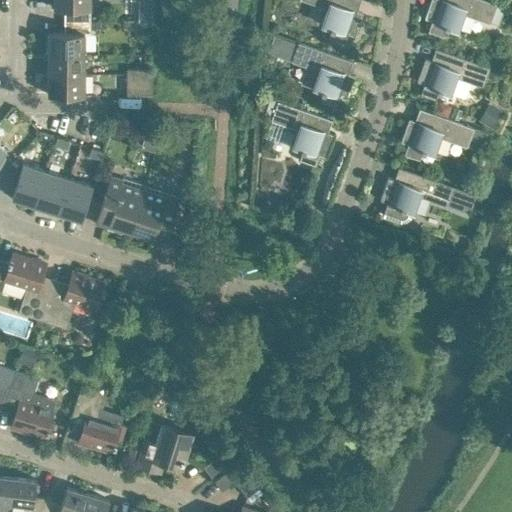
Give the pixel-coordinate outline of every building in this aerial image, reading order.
[(90,19),(90,0),(54,0),(55,8),(64,8),(64,19),(90,19)] [(333,29),(330,37),(343,41),(341,46),(342,46),(347,32),(355,35),(363,12),(353,9),(355,0),(309,0),(328,6),(322,23),(331,26),(330,28),(333,29)] [(505,6),(497,3),(487,0),(430,0),(425,17),(433,20),(428,34),(429,35),(430,30),(443,34),(445,27),(448,28),(449,26),(458,29),(464,12),(498,24),(505,6)] [(90,31),(90,19),(64,19),(64,31),(49,31),(49,53),(84,53),(84,31),(90,31)] [(274,35),(268,52),(291,60),(297,43),(274,35)] [(292,60),(307,65),(301,82),(322,89),(321,91),(324,92),(322,99),(334,104),(332,108),(334,109),(339,95),(346,98),(354,75),(344,71),(348,60),(352,62),(353,60),(298,41),(292,60)] [(425,58),(417,80),(425,83),(420,97),(421,98),(423,93),(435,97),(438,90),(441,91),(442,89),(450,92),(456,75),(483,85),(490,66),(436,47),(435,49),(440,50),(436,61),(425,58)] [(84,73),(84,53),(49,53),(49,73),(84,73)] [(490,67),(487,76),(497,80),(500,71),(490,67)] [(140,94),(140,68),(127,68),(127,94),(140,94)] [(153,94),(153,68),(140,68),(140,94),(153,94)] [(84,94),(84,73),(49,73),(49,94),(84,94)] [(270,97),(264,115),(271,118),(266,135),(293,144),(301,147),(301,149),(304,150),(301,158),(314,162),(312,167),(313,167),(318,153),(326,156),(334,133),(323,130),(327,118),(332,120),(332,119),(278,100),(270,97)] [(489,101),(478,119),(492,127),(503,109),(489,101)] [(409,118),(401,140),(409,143),(404,157),(405,158),(407,153),(419,157),(422,150),(425,151),(426,149),(434,152),(440,135),(467,145),(474,127),(419,107),(419,109),(423,110),(420,121),(409,118)] [(67,148),(70,139),(57,136),(55,144),(67,148)] [(7,150),(0,143),(0,174),(11,162),(3,154),(7,150)] [(101,158),(104,150),(92,146),(89,154),(101,158)] [(36,203),(46,170),(23,162),(21,170),(11,162),(0,174),(0,183),(13,195),(36,203)] [(388,176),(380,199),(388,201),(383,216),(384,216),(402,222),(404,222),(407,221),(409,219),(411,217),(414,210),(419,194),(447,203),(448,198),(465,204),(470,191),(461,188),(453,185),(399,166),(398,167),(403,168),(399,180),(388,176)] [(59,210),(69,177),(46,170),(36,203),(59,210)] [(131,230),(145,186),(111,175),(96,222),(123,231),(124,227),(131,230)] [(93,185),(69,177),(59,210),(82,218),(93,185)] [(179,197),(145,186),(131,230),(137,232),(136,235),(164,244),(179,197)] [(46,262),(13,252),(11,258),(9,257),(8,260),(0,257),(0,290),(23,298),(18,311),(42,319),(55,278),(42,274),(46,262)] [(69,282),(55,278),(42,319),(66,327),(75,301),(97,308),(106,281),(72,271),(69,282)] [(123,287),(118,302),(150,312),(155,297),(123,287)] [(0,408),(2,409),(15,368),(0,363),(0,408)] [(39,376),(15,368),(2,409),(15,413),(11,425),(44,435),(56,399),(34,392),(39,376)] [(81,383),(67,428),(81,432),(79,440),(112,451),(123,414),(101,407),(106,391),(81,383)] [(146,437),(138,463),(160,470),(163,459),(182,465),(192,432),(163,423),(157,441),(146,437)] [(211,475),(236,456),(230,447),(204,466),(211,475)] [(247,496),(260,487),(240,461),(215,480),(222,490),(235,480),(247,496)] [(0,510),(10,511),(14,476),(0,474),(0,510)] [(45,511),(49,497),(35,495),(37,479),(14,476),(10,511),(11,511),(45,511)] [(81,511),(88,492),(67,485),(62,501),(49,497),(45,511),(81,511)] [(105,511),(110,499),(88,492),(81,511),(105,511)]
